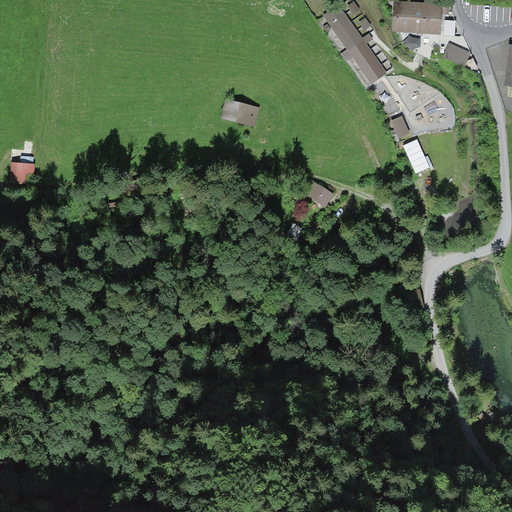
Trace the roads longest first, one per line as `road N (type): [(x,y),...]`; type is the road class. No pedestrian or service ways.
road 1 (track): [(0,184),(62,186),(137,171),(236,166),(313,177),(368,197),(432,259),(471,254),(497,243),(506,214),(498,114),(465,20)]
road 2 (track): [(432,259),(437,359),(474,444),(511,491)]
